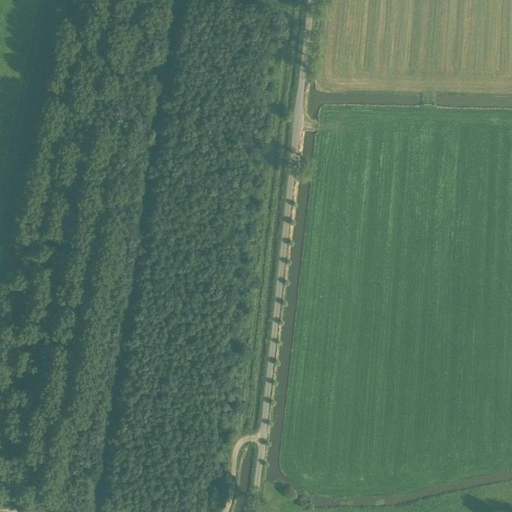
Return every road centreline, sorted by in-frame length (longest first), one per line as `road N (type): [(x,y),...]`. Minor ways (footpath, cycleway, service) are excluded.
road 1 (unclassified): [(252,511),(311,0)]
road 2 (track): [(3,244),(58,0)]
